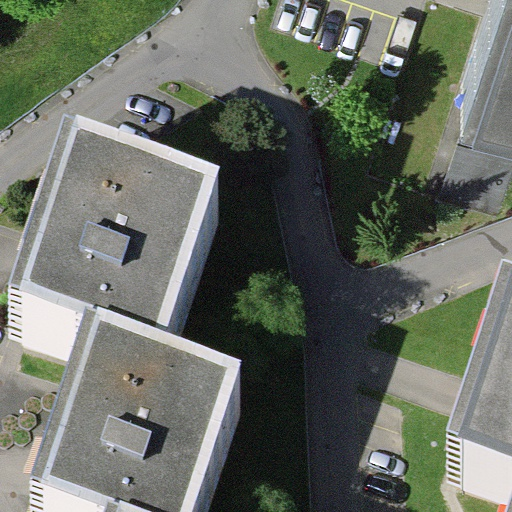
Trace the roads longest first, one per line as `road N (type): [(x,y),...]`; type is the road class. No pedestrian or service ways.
road 1 (residential): [(0,169),(82,95),(138,72),(180,72),(229,92),(283,154),(323,298)]
road 2 (residential): [(335,511),(323,298)]
road 3 (residential): [(323,298),(511,226)]
